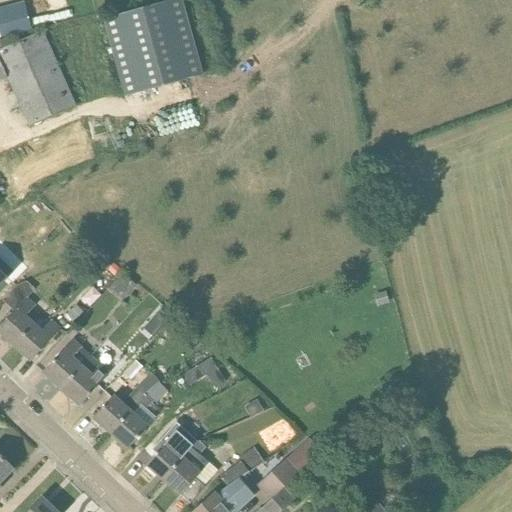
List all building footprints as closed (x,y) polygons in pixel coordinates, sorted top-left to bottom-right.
[(203,77),(182,0),(181,0),(104,21),(125,98),(203,77)] [(0,8),(0,37),(31,29),(24,3),(4,7),(0,8)] [(76,106),(72,97),(43,31),(0,49),(0,63),(29,127),(76,106)] [(0,286),(14,273),(0,259),(0,286)] [(111,262),(106,269),(115,277),(120,270),(111,262)] [(123,301),(136,286),(126,276),(123,278),(121,276),(109,290),(111,293),(113,292),(123,301)] [(37,307),(29,297),(36,291),(27,283),(17,286),(3,302),(14,312),(10,316),(0,326),(0,333),(14,346),(35,323),(27,316),(37,307)] [(75,306),(66,315),(73,322),(81,313),(75,306)] [(175,317),(164,307),(143,331),(153,341),(175,317)] [(31,362),(61,329),(52,320),(43,330),(35,323),(14,346),(31,362)] [(61,389),(92,356),(74,339),(43,373),(61,389)] [(80,406),(110,373),(92,356),(61,389),(80,406)] [(197,367),(203,378),(217,369),(211,359),(197,367)] [(134,361),(122,374),(129,381),(141,368),(134,361)] [(145,395),(162,385),(153,375),(138,387),(124,403),(114,395),(93,418),(110,434),(145,395)] [(152,403),(154,405),(168,391),(162,385),(145,395),(110,434),(128,449),(149,425),(140,417),(152,403)] [(251,418),(263,411),(257,401),(245,408),(251,418)] [(198,441),(208,436),(204,428),(190,435),(176,450),(167,441),(146,465),(163,481),(198,441)] [(180,496),(181,495),(191,503),(218,472),(210,464),(208,465),(199,457),(206,448),(198,441),(163,481),(180,496)] [(251,472),(263,463),(264,462),(254,449),(239,458),(241,462),(221,477),(228,488),(241,478),(251,472)] [(0,458),(0,481),(12,470),(0,458)] [(257,487),(270,501),(299,475),(287,461),(257,487)] [(241,478),(228,488),(218,495),(215,492),(192,511),(236,511),(256,495),(241,478)] [(285,488),(259,511),(260,511),(281,511),(295,500),(285,488)] [(55,511),(41,498),(27,511),(55,511)] [(332,511),(324,501),(315,508),(318,511),(332,511)] [(384,511),(377,502),(366,511),(384,511)]
